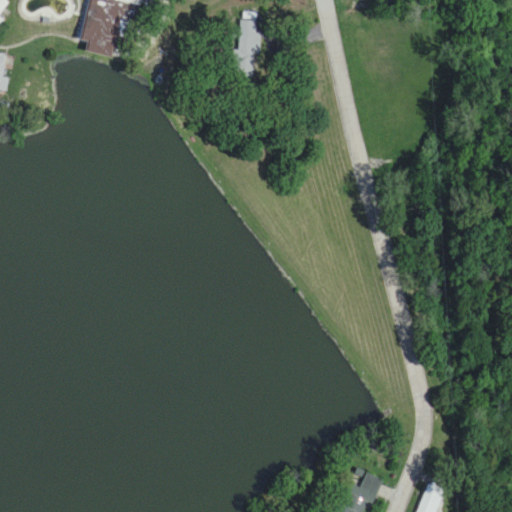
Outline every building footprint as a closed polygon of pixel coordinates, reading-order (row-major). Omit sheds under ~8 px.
[(0,0),(0,15),(8,2),(3,0),(0,0)] [(85,51),(115,56),(124,5),(97,0),(87,0),(80,40),(87,41),(85,51)] [(233,76),(255,77),(257,21),(239,20),(238,51),(234,51),(233,76)] [(348,483),(335,511),(336,511),(366,511),(381,480),(357,469),(354,476),(362,479),(358,488),(348,483)] [(416,511),(435,511),(443,490),(427,484),(416,511)]
